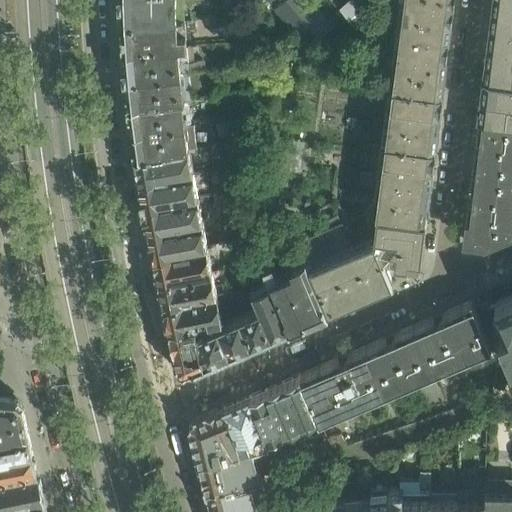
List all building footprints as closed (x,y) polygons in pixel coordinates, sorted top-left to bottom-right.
[(203,12),(202,0),(120,0),(121,20),(186,18),(203,17),(203,12)] [(311,0),(284,0),(275,8),(297,35),(310,24),(320,37),(333,26),(311,0)] [(378,13),(367,0),(348,0),(339,8),(358,30),(378,13)] [(454,7),(405,0),(398,54),(447,60),(454,7)] [(511,8),(511,0),(493,0),(493,6),(511,8)] [(511,8),(493,6),(491,24),(511,27),(511,8)] [(188,43),(186,18),(121,20),(121,21),(123,46),(188,43)] [(511,43),(511,27),(491,24),(489,41),(511,43)] [(511,43),(489,41),(486,58),(511,61),(511,43)] [(190,70),(188,43),(123,46),(126,76),(190,70)] [(447,60),(398,54),(391,107),(440,113),(447,60)] [(511,78),(511,61),(486,58),(484,75),(511,78)] [(192,94),(190,70),(126,76),(129,104),(192,94)] [(511,96),(511,78),(484,75),(482,92),(511,96)] [(511,96),(482,92),(479,115),(511,119),(511,96)] [(190,98),(192,98),(192,94),(129,104),(133,131),(192,121),(190,98)] [(293,97),(275,94),(273,105),(291,107),(293,97)] [(440,113),(391,107),(384,158),(433,164),(440,113)] [(475,148),(472,168),(511,172),(511,119),(479,115),(475,147),(475,148)] [(195,146),(192,121),(133,131),(136,156),(191,147),(195,146)] [(280,136),(282,126),(272,125),(271,135),(280,136)] [(294,139),(269,135),(265,167),(290,170),(294,139)] [(196,171),(194,160),(191,147),(136,156),(140,181),(196,171)] [(433,164),(384,158),(377,213),(378,213),(426,218),(433,164)] [(511,172),(472,168),(470,187),(469,187),(463,240),(484,242),(485,243),(511,231),(511,172)] [(196,171),(140,181),(144,206),(200,196),(196,171)] [(200,196),(144,206),(149,230),(203,219),(200,196)] [(343,221),(299,240),(307,258),(306,259),(328,310),(393,282),(386,265),(395,262),(421,265),(426,218),(378,213),(376,227),(374,238),(354,247),(343,221)] [(203,219),(149,230),(154,254),(207,244),(203,219)] [(207,244),(154,254),(159,280),(212,270),(207,244)] [(328,310),(306,259),(289,266),(290,270),(285,273),(306,320),(328,310)] [(306,320),(285,273),(279,276),(273,262),(264,266),(268,278),(290,326),(306,320)] [(212,270),(159,280),(164,304),(217,294),(212,270)] [(290,326),(268,278),(253,285),(261,304),(263,309),(272,334),(290,326)] [(217,294),(164,304),(170,329),(210,321),(222,319),(217,294)] [(511,296),(495,304),(506,329),(500,332),(511,359),(511,296)] [(433,317),(415,325),(434,371),(492,346),(473,300),(443,312),(433,316),(433,317)] [(511,368),(511,359),(500,332),(487,302),(481,304),(509,370),(511,368)] [(263,309),(250,315),(241,318),(251,343),(272,334),(263,309)] [(217,328),(219,332),(228,353),(251,343),(241,318),(217,328)] [(210,321),(170,329),(178,368),(185,371),(203,363),(198,337),(213,334),(210,321)] [(385,337),(367,345),(387,391),(434,371),(415,325),(396,333),(396,332),(385,337)] [(219,332),(213,334),(198,337),(203,363),(228,353),(219,332)] [(338,358),(301,374),(320,419),(387,391),(367,345),(349,353),(348,353),(338,357),(338,358)] [(320,419),(301,374),(283,381),(301,426),(303,425),(308,438),(323,432),(318,420),(320,419)] [(283,381),(267,388),(285,432),(293,429),(299,443),(307,439),(301,426),(283,381)] [(267,388),(251,395),(269,439),(285,432),(267,388)] [(269,439),(251,395),(222,407),(241,453),(253,450),(271,444),(269,439)] [(17,400),(0,398),(0,439),(29,434),(23,405),(26,402),(20,397),(17,400)] [(345,440),(342,434),(329,438),(341,459),(367,456),(472,420),(466,404),(348,445),(347,448),(342,446),(345,440)] [(222,407),(194,419),(191,427),(201,466),(241,453),(222,407)] [(29,434),(0,439),(0,458),(33,452),(29,434)] [(278,470),(271,444),(253,450),(241,453),(201,466),(208,493),(261,476),(261,475),(278,470)] [(33,452),(0,458),(0,481),(38,473),(33,452)] [(298,479),(295,466),(285,468),(288,481),(298,479)] [(38,473),(0,481),(0,508),(44,500),(38,473)] [(433,511),(433,490),(433,478),(432,473),(421,473),(422,482),(402,483),(402,491),(401,491),(401,511),(433,511)] [(261,476),(208,493),(212,511),(234,511),(249,507),(269,500),(261,476)] [(488,477),(487,493),(487,511),(511,511),(511,489),(502,489),(502,478),(488,477)] [(459,511),(460,499),(460,494),(460,488),(452,488),(452,478),(433,478),(433,490),(433,511),(459,511)] [(478,488),(460,488),(460,494),(460,499),(459,511),(487,511),(487,493),(478,493),(478,488)] [(401,511),(401,491),(373,493),(374,511),(401,511)] [(374,511),(373,493),(346,496),(346,511),(374,511)] [(346,511),(346,496),(317,499),(318,511),(346,511)] [(289,511),(318,511),(317,499),(289,503),(289,511)] [(47,511),(44,500),(0,508),(0,511),(47,511)]
